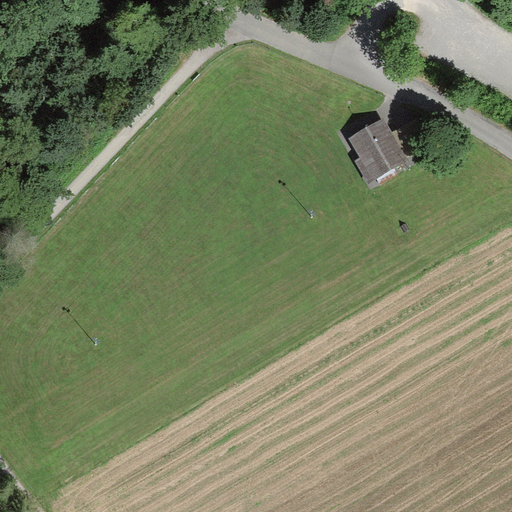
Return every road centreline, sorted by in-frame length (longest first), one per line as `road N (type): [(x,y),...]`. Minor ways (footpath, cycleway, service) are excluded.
road 1 (unclassified): [(511,148),(187,0)]
road 2 (track): [(224,23),(0,269)]
